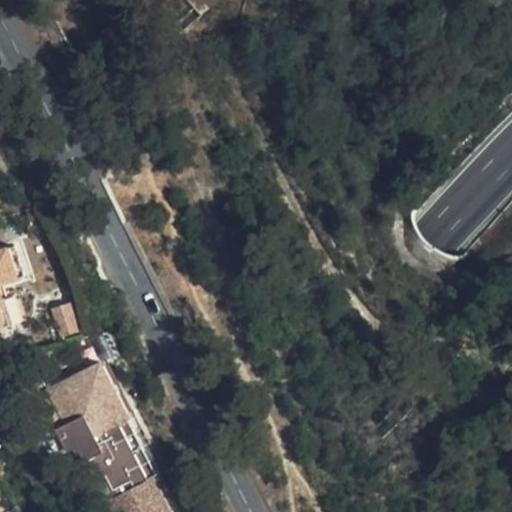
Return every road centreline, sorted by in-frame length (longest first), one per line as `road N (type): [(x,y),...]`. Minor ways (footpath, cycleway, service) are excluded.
road 1 (motorway): [(483,0),(388,81),(0,505)]
road 2 (secondary): [(0,10),(254,511)]
road 3 (motorway): [(175,511),(511,150)]
